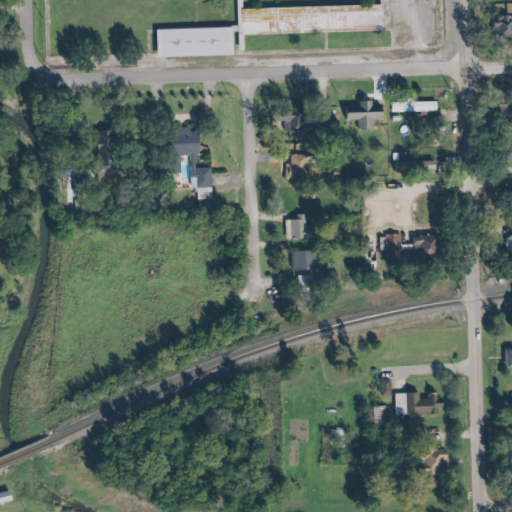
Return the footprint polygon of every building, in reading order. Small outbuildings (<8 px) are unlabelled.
[(168,28),(169,57),(244,54),(241,25),(168,28)] [(212,168),(201,168),(200,132),(171,132),(172,175),(198,175),(198,190),(212,190),(212,168)] [(511,161),(511,143),(497,143),(497,162),(511,161)] [(315,180),(315,165),(287,165),(287,180),(315,180)] [(511,209),(511,186),(498,187),(498,209),(511,209)] [(371,225),(390,225),(390,195),(371,195),(371,225)] [(286,218),(286,243),(316,243),(316,228),(307,228),(307,218),(286,218)] [(439,238),(414,238),(414,261),(439,261),(439,238)] [(319,271),(319,252),(291,252),(291,271),(319,271)] [(503,368),(511,367),(511,347),(503,348),(503,368)] [(393,417),(404,417),(404,423),(417,423),(417,415),(439,415),(439,394),(393,394),(393,417)] [(442,475),(442,451),(412,450),(411,475),(442,475)]
